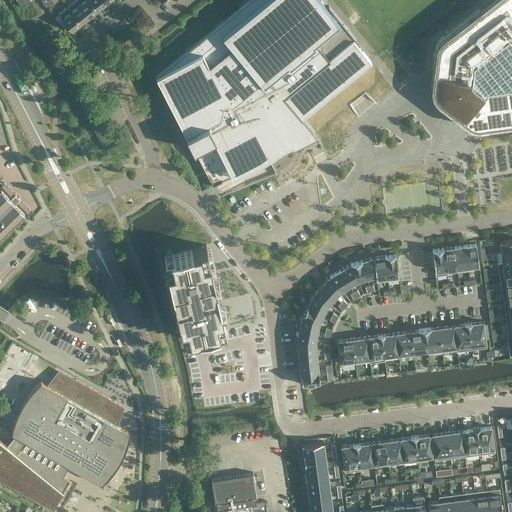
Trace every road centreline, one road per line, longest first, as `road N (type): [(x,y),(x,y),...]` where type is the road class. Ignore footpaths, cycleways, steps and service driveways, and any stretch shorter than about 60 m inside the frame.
road 1 (secondary): [(154,511),(160,425),(151,368),(77,211)]
road 2 (residential): [(511,219),(343,239),(271,289)]
road 3 (residential): [(511,401),(310,427)]
road 4 (secondary): [(0,56),(77,211)]
road 5 (residential): [(271,289),(201,206),(151,181)]
road 6 (residential): [(271,289),(282,412),(296,429),(310,427)]
road 7 (residential): [(151,181),(149,150),(104,60)]
